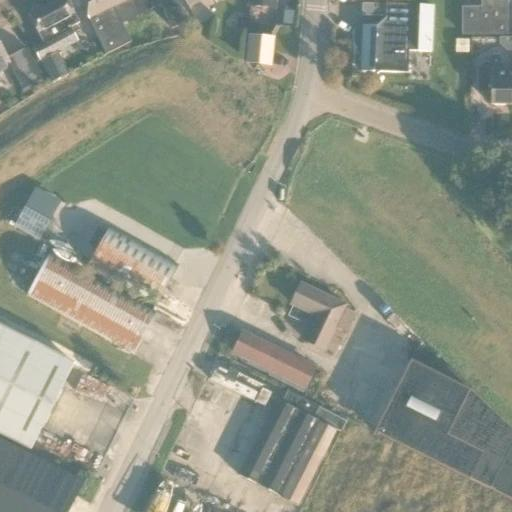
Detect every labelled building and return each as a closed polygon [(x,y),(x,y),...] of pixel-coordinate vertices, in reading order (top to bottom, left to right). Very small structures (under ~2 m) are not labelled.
[(58,52),(64,49),(79,42),(72,28),(79,24),(67,0),(57,0),(29,14),(43,42),(33,47),(40,62),(42,61),(52,82),(69,74),(58,52)] [(79,0),(106,54),(131,42),(123,24),(128,21),(131,29),(149,21),(145,12),(161,5),(172,29),(189,21),(178,0),(79,0)] [(251,0),(250,7),(274,10),(274,0),(251,0)] [(431,53),(433,7),(419,6),(417,4),(415,6),(402,5),(402,1),(415,2),(415,0),(377,0),(387,0),(387,5),(386,5),(386,16),(386,20),(377,27),(364,26),(362,72),(408,74),(409,52),(431,53)] [(463,34),(508,35),(508,0),(482,0),(483,8),(463,8),(463,34)] [(386,16),(386,5),(361,4),(361,16),(386,16)] [(296,8),(285,7),(284,22),(294,23),(296,8)] [(249,36),(246,64),(272,66),(275,38),(249,36)] [(499,38),(499,44),(506,51),(511,51),(511,38),(499,38)] [(0,72),(8,69),(10,72),(9,73),(21,95),(45,82),(27,48),(8,58),(0,43),(0,72)] [(490,102),(511,102),(511,69),(499,70),(499,53),(491,53),(490,102)] [(475,70),(475,95),(490,95),(490,70),(475,70)] [(110,228),(89,267),(157,305),(179,266),(110,228)] [(50,253),(50,254),(38,248),(34,255),(46,261),(28,297),(134,356),(156,314),(50,253)] [(323,350),(335,327),(347,332),(355,314),(344,309),(345,307),(301,285),(292,305),(318,317),(312,329),(310,329),(304,341),(323,350)] [(0,434),(31,450),(75,364),(0,326),(0,434)] [(316,368),(242,332),(231,354),(305,391),(316,368)] [(410,361),(374,434),(490,490),(511,501),(511,431),(469,391),(410,361)] [(228,372),(219,368),(217,372),(214,370),(210,379),(265,406),(272,393),(262,388),(263,386),(230,369),(228,372)] [(239,477),(255,485),(298,506),(335,430),(341,433),(346,421),(288,392),(282,404),(276,401),(239,477)] [(0,440),(0,511),(70,511),(85,484),(0,440)] [(495,511),(498,507),(444,480),(427,511),(495,511)]
